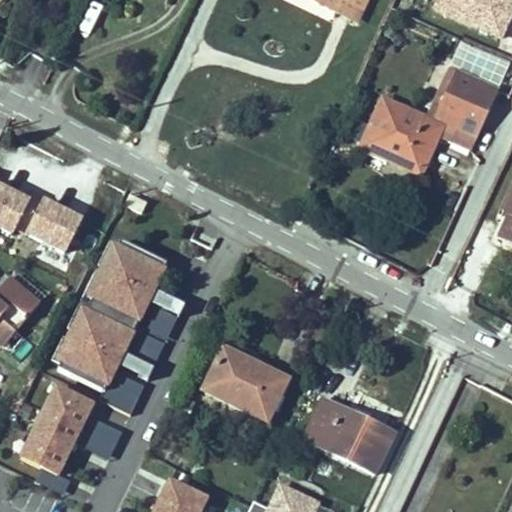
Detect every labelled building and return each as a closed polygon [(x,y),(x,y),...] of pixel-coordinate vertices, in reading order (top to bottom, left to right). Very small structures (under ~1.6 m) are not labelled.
[(316,0),(315,3),(354,21),(363,0),(316,0)] [(511,0),(486,0),(483,8),(511,21),(511,0)] [(461,41),(448,70),(455,74),(497,93),(510,63),(461,41)] [(455,74),(448,70),(425,121),(433,124),(455,74)] [(497,93),(455,74),(433,124),(425,121),(382,101),(360,149),(420,176),(437,138),(470,152),(497,93)] [(0,223),(67,253),(84,214),(0,177),(0,223)] [(511,186),(501,211),(511,215),(511,212),(511,186)] [(144,207),(127,199),(124,206),(140,214),(144,207)] [(94,208),(89,225),(102,229),(107,212),(94,208)] [(511,212),(511,215),(500,240),(511,245),(511,212)] [(57,366),(103,389),(115,364),(121,352),(146,302),(152,290),(165,262),(119,240),(117,244),(111,240),(52,359),(59,362),(57,366)] [(0,345),(1,346),(37,303),(6,277),(0,284),(0,345)] [(185,306),(152,290),(146,302),(179,318),(185,306)] [(150,304),(139,328),(167,342),(179,318),(150,304)] [(137,331),(126,354),(154,368),(166,345),(137,331)] [(154,368),(121,352),(115,364),(148,380),(154,368)] [(223,352),(203,392),(266,423),(286,382),(223,352)] [(139,399),(145,387),(120,374),(114,387),(139,399)] [(57,385),(19,460),(41,471),(55,478),(93,403),(57,385)] [(114,387),(107,402),(132,415),(139,399),(114,387)] [(184,428),(195,404),(185,399),(174,423),(184,428)] [(392,436),(323,402),(304,442),(373,475),(392,436)] [(123,433),(93,419),(80,447),(109,461),(123,433)] [(62,499),(69,485),(55,478),(41,471),(34,485),(62,499)] [(198,511),(204,501),(168,483),(153,511),(198,511)] [(292,511),(272,503),(267,511),(292,511)]
